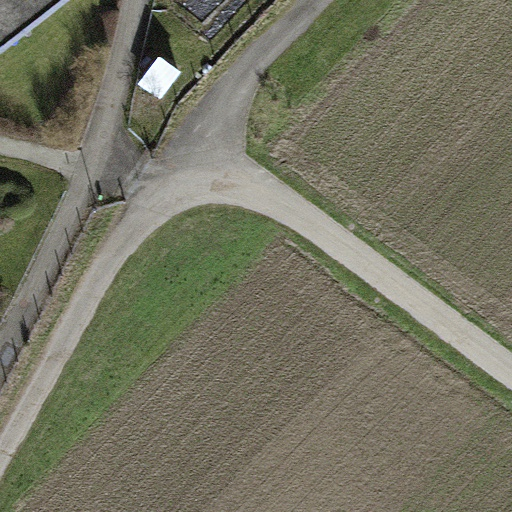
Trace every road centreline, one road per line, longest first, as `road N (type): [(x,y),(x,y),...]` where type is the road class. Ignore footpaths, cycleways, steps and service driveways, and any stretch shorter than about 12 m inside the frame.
road 1 (track): [(0,466),(73,316),(284,36),(325,0)]
road 2 (track): [(511,372),(316,220),(255,192),(178,179)]
road 3 (track): [(138,0),(101,158),(0,360)]
